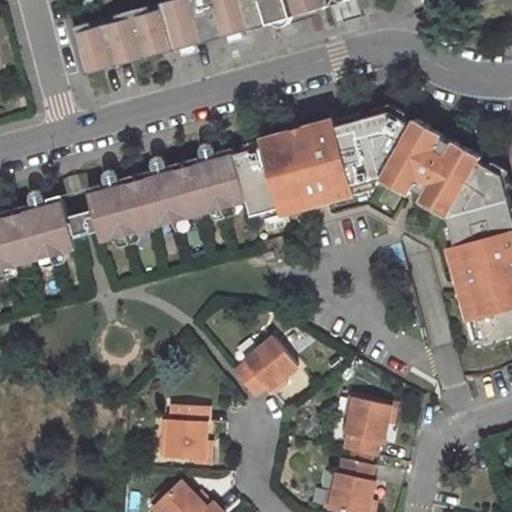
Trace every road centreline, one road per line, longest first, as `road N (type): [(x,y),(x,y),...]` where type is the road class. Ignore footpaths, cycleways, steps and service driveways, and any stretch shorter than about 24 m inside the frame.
road 1 (residential): [(64,133),(381,45),(452,73),(511,80)]
road 2 (residential): [(382,336),(330,307),(315,275),(327,258),(356,249)]
road 3 (residential): [(64,133),(35,0)]
road 4 (residential): [(470,420),(442,371),(382,336)]
